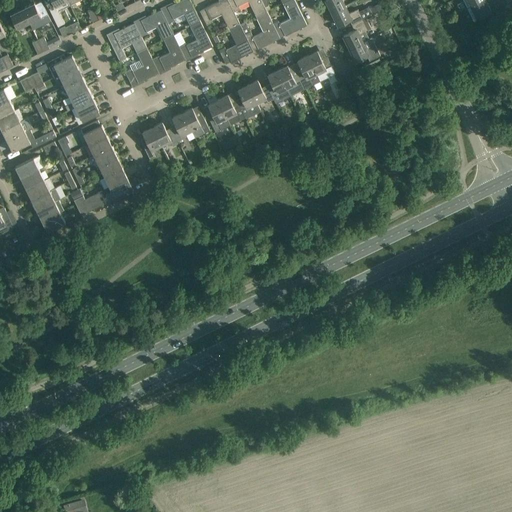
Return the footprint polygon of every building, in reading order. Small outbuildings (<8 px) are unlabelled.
[(70,5),(67,0),(45,0),(58,26),(64,23),(57,7),(56,5),(66,0),(67,0),(70,5)] [(161,9),(168,23),(174,19),(173,18),(184,13),(191,26),(201,21),(194,8),(190,0),(180,0),(167,6),(161,9)] [(229,29),(240,24),(228,0),(220,0),(205,7),(205,8),(200,10),(207,25),(212,22),(211,19),(222,14),(229,29)] [(248,1),(256,16),(267,11),(265,7),(261,0),(228,0),(234,11),(239,8),(238,6),(248,1)] [(307,24),(294,0),(288,0),(283,3),(290,18),(280,23),(278,20),(273,23),(280,37),(285,35),(307,24)] [(326,0),(332,12),(345,5),(342,0),(326,0)] [(481,0),(467,7),(473,21),(483,16),(482,14),(491,10),(488,4),(496,0),(481,0)] [(34,2),(22,7),(30,23),(41,17),(42,20),(49,16),(42,1),(35,4),(34,2)] [(381,3),(371,8),(373,14),(384,9),(381,3)] [(369,6),(359,11),(358,9),(349,13),(345,5),(332,12),(338,25),(349,19),(352,24),(363,19),(366,17),(373,14),(369,6)] [(18,28),(30,23),(22,7),(10,13),(18,28)] [(98,19),(93,7),(87,10),(92,21),(98,19)] [(168,23),(161,9),(160,7),(161,9),(141,19),(134,22),(141,36),(147,33),(147,32),(157,26),(164,39),(173,34),(168,23)] [(280,38),(267,11),(256,16),(263,31),(253,36),(250,31),(245,33),(253,50),(258,48),(280,38)] [(492,18),(495,23),(501,20),(498,15),(492,18)] [(350,48),(363,41),(369,38),(365,31),(371,28),(366,17),(363,19),(352,24),(354,30),(343,35),(350,48)] [(126,57),(121,47),(132,42),(137,52),(147,47),(141,36),(134,22),(133,21),(134,22),(108,35),(107,33),(107,34),(114,49),(120,60),(126,57)] [(179,46),(186,59),(192,56),(213,46),(208,37),(201,21),(191,26),(197,39),(186,45),(185,43),(179,46)] [(59,28),(64,37),(74,31),(71,24),(65,26),(65,25),(59,28)] [(240,24),(229,29),(237,44),(226,49),(225,47),(219,49),(226,64),(226,63),(231,61),(253,51),(240,24)] [(179,46),(173,34),(164,39),(170,53),(160,58),(159,56),(152,59),(159,72),(165,69),(185,59),(186,61),(187,61),(186,59),(179,46)] [(38,39),(44,51),(49,48),(46,42),(44,36),(38,39)] [(57,44),(55,38),(46,42),(49,48),(57,44)] [(44,51),(38,39),(32,42),(38,54),(44,51)] [(367,49),(363,41),(350,48),(356,61),(367,55),(370,60),(380,55),(375,45),(367,49)] [(158,72),(159,74),(160,74),(159,72),(152,59),(147,47),(137,52),(142,63),(126,71),(125,71),(133,87),(132,85),(158,72)] [(317,50),(308,55),(316,73),(322,70),(326,77),(335,73),(328,58),(323,61),(317,50)] [(8,54),(2,57),(8,68),(13,66),(8,54)] [(64,54),(47,62),(54,77),(59,74),(78,66),(72,55),(65,58),(64,54)] [(320,81),(316,73),(308,55),(298,60),(303,70),(298,73),(306,88),(320,81)] [(381,62),(379,58),(362,66),(364,71),(381,62)] [(37,72),(32,74),(37,85),(43,82),(42,80),(39,73),(46,69),(47,68),(45,64),(39,66),(36,68),(38,71),(37,72)] [(287,87),(291,96),(306,88),(298,73),(293,76),(287,65),(278,70),(287,87)] [(65,85),(83,76),(78,66),(59,74),(65,85)] [(273,85),(268,88),(274,99),(276,103),(291,96),(287,87),(278,70),(268,74),(273,85)] [(31,88),(34,87),(37,85),(32,74),(26,77),(31,88)] [(70,96),(88,87),(83,76),(65,85),(70,96)] [(31,88),(26,77),(20,80),(25,91),(31,88)] [(264,103),(274,99),(268,88),(263,90),(258,79),(248,84),(257,102),(263,99),(264,103)] [(43,82),(37,85),(34,87),(36,91),(45,86),(43,82)] [(244,100),(238,102),(246,117),(246,118),(261,111),(257,102),(248,84),(238,89),(244,100)] [(0,103),(10,99),(4,88),(2,89),(0,85),(0,103)] [(75,107),(93,98),(88,87),(70,96),(73,102),(66,105),(68,110),(75,107)] [(218,99),(227,117),(231,125),(246,117),(238,102),(233,105),(228,94),(218,99)] [(43,100),(47,107),(51,105),(47,98),(43,100)] [(99,109),(93,98),(75,107),(83,123),(100,115),(98,110),(99,109)] [(10,99),(0,103),(0,116),(15,110),(10,99)] [(221,120),(227,117),(218,99),(209,104),(214,114),(208,117),(216,131),(225,127),(221,120)] [(35,104),(39,111),(43,109),(39,101),(35,104)] [(55,113),(51,105),(47,107),(51,115),(55,113)] [(182,112),(191,130),(195,137),(201,134),(210,130),(203,115),(197,118),(192,107),(182,112)] [(43,109),(39,111),(43,119),(47,117),(43,109)] [(20,120),(15,110),(0,116),(0,125),(2,129),(20,120)] [(178,127),(173,130),(178,141),(187,136),(185,133),(191,130),(182,112),(173,117),(178,127)] [(20,120),(2,129),(7,140),(30,129),(30,128),(25,131),(22,125),(30,122),(27,117),(20,120)] [(84,146),(107,135),(102,124),(100,125),(98,120),(81,128),(86,139),(82,141),(84,146)] [(153,126),(161,144),(167,141),(169,145),(178,141),(173,130),(168,132),(162,122),(153,126)] [(161,144),(153,126),(143,131),(148,142),(144,144),(142,141),(141,141),(150,159),(159,154),(156,147),(161,144)] [(36,140),(30,129),(7,140),(13,151),(36,140)] [(42,135),(40,136),(43,142),(45,141),(56,136),(53,130),(50,131),(42,135)] [(69,142),(66,135),(58,139),(61,146),(69,142)] [(94,155),(112,146),(107,135),(84,146),(85,146),(89,144),(94,155)] [(57,147),(54,141),(43,147),(46,153),(57,147)] [(99,165),(118,157),(112,146),(94,155),(99,165)] [(16,166),(21,177),(39,168),(45,165),(39,155),(16,166)] [(75,164),(71,156),(67,158),(71,166),(75,164)] [(123,167),(118,157),(99,165),(105,176),(123,167)] [(67,168),(64,160),(59,162),(63,170),(67,168)] [(76,177),(81,175),(77,167),(73,169),(76,177)] [(128,178),(123,167),(105,176),(110,187),(128,178)] [(39,168),(21,177),(26,188),(50,177),(49,176),(44,179),(39,168)] [(65,173),(68,181),(73,179),(69,171),(65,173)] [(84,182),(81,175),(76,177),(80,185),(84,182)] [(50,177),(26,188),(32,199),(55,187),(50,177)] [(128,178),(110,187),(115,198),(118,197),(120,200),(113,203),(114,203),(134,194),(132,190),(134,189),(128,178)] [(77,186),(73,179),(68,181),(72,189),(77,186)] [(59,199),(60,198),(55,187),(32,199),(37,210),(55,201),(59,199)] [(80,188),(75,191),(78,198),(83,195),(80,188)] [(88,198),(93,209),(106,203),(100,192),(88,198)] [(76,204),(82,201),(85,199),(83,195),(78,198),(74,200),(76,204)] [(88,198),(85,199),(82,201),(87,212),(93,209),(88,198)] [(59,199),(55,201),(37,210),(42,220),(60,211),(64,210),(59,199)] [(87,212),(82,201),(76,204),(81,215),(87,212)] [(0,232),(14,226),(6,211),(1,214),(0,211),(0,232)] [(60,211),(42,220),(48,231),(66,223),(60,211)] [(88,511),(85,498),(64,504),(65,511),(88,511)]
